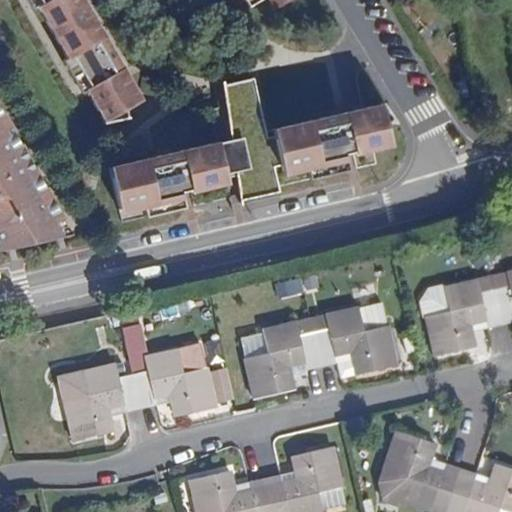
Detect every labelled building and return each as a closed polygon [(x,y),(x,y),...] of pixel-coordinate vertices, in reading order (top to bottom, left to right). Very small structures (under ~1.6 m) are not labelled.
[(105,39),(107,38),(84,0),(28,0),(34,10),(38,7),(69,59),(64,61),(79,85),(88,80),(92,87),(87,89),(88,91),(108,124),(131,119),(128,110),(144,101),(125,68),(122,69),(118,61),(119,60),(111,46),(109,47),(103,51),(98,43),(105,39)] [(246,0),(251,8),(263,0),(271,0),(278,10),(293,0),(246,0)] [(103,51),(109,47),(105,39),(98,43),(103,51)] [(307,166),(311,180),(350,171),(346,155),(355,153),(356,155),(393,147),(387,124),(395,119),(384,104),(346,113),(346,116),(342,117),(338,118),(337,115),(321,119),(322,121),(313,123),(312,121),(266,132),(254,79),(225,85),(232,140),(182,151),(183,153),(174,156),(174,154),(158,158),(158,160),(149,161),(149,160),(110,168),(120,210),(144,205),(147,218),(186,209),(183,193),(180,182),(194,179),(197,190),(197,192),(229,185),(228,179),(237,177),(241,202),(281,193),(275,167),(282,166),(284,171),(307,166)] [(79,85),(84,94),(88,91),(87,89),(92,87),(88,80),(79,85)] [(0,247),(71,232),(0,112),(0,247)] [(180,182),(183,193),(197,190),(194,179),(180,182)] [(509,287),(495,289),(502,324),(511,322),(511,272),(507,273),(509,287)] [(478,280),(445,288),(449,311),(426,317),(435,356),(475,347),(472,331),(471,323),(484,320),(487,328),(502,324),(495,289),(480,292),(478,280)] [(449,311),(445,288),(420,294),(426,317),(449,311)] [(329,329),(315,331),(323,367),(337,363),(335,356),(352,351),(354,359),(358,375),(397,366),(382,304),(382,302),(326,315),(329,329)] [(137,307),(120,311),(142,408),(156,405),(155,397),(170,392),(172,402),(175,418),(217,409),(207,368),(185,373),(179,350),(148,357),(137,307)] [(471,323),(472,331),(487,328),(484,320),(471,323)] [(323,367),(315,331),(301,335),(298,322),(264,331),(269,353),(247,358),(256,399),(297,389),(294,373),(291,365),(305,362),(307,370),(323,367)] [(337,363),(354,359),(352,351),(335,356),(337,363)] [(291,365),(294,373),(307,370),(305,362),(291,365)] [(142,408),(134,374),(121,377),(117,363),(61,376),(75,441),(115,431),(111,416),(109,406),(126,402),(128,412),(142,408)] [(156,405),(172,402),(170,392),(155,397),(156,405)] [(109,406),(111,416),(128,412),(126,402),(109,406)] [(427,466),(430,457),(435,443),(398,430),(380,483),(385,500),(398,504),(400,499),(436,511),(445,511),(449,501),(460,467),(447,463),(443,472),(427,466)] [(266,479),(272,511),(284,511),(287,511),(322,511),(318,494),(342,488),(332,447),(292,457),(295,472),(297,480),(281,484),(280,476),(266,479)] [(447,463),(430,457),(427,466),(443,472),(447,463)] [(460,467),(449,501),(464,507),(461,511),(495,511),(497,508),(511,511),(511,470),(495,464),(490,477),(486,487),(472,482),(475,472),(460,467)] [(272,511),(266,479),(249,482),(250,491),(235,494),(233,487),(230,471),(190,480),(197,511),(272,511)] [(297,480),(295,472),(280,476),(281,484),(297,480)] [(486,487),(490,477),(475,472),(472,482),(486,487)] [(249,482),(233,487),(235,494),(250,491),(249,482)]
